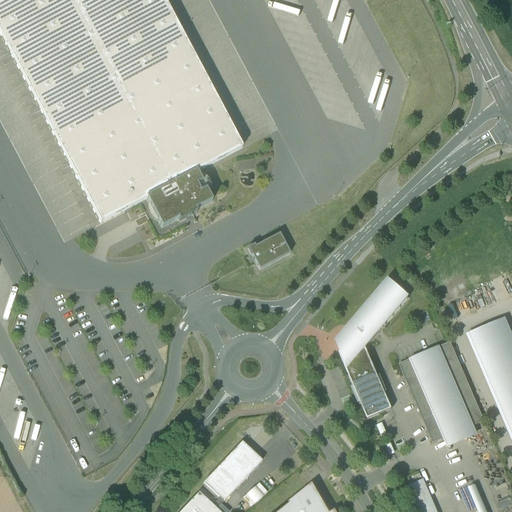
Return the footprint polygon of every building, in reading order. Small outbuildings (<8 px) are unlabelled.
[(242,149),(162,0),(0,0),(0,35),(100,224),(146,200),(196,173),(242,149)] [(212,203),(196,173),(146,200),(161,229),(178,221),(179,223),(197,214),(195,211),(212,203)] [(251,256),(259,271),(290,255),(279,235),(255,248),(254,246),(248,249),(251,256)] [(338,346),(341,353),(346,365),(364,344),(366,341),(370,344),(374,339),(378,334),(379,334),(408,299),(391,285),(388,282),(350,328),(352,329),(349,333),(338,346)] [(470,335),(511,433),(511,342),(503,321),(470,335)] [(392,410),(364,344),(346,365),(341,353),(339,354),(368,421),(392,410)] [(399,366),(433,445),(446,439),(471,428),(484,423),(450,344),(399,366)] [(475,436),(471,428),(446,439),(449,447),(475,436)] [(241,443),(240,446),(260,465),(262,462),(241,443)] [(219,499),(224,503),(260,465),(240,446),(204,484),(219,499)] [(409,489),(419,511),(435,511),(423,483),(409,489)] [(328,511),(313,485),(279,511),(328,511)] [(487,511),(477,486),(470,489),(479,511),(487,511)] [(180,511),(218,511),(217,510),(212,506),(199,493),(180,511)] [(219,499),(212,506),(217,510),(224,503),(219,499)]
